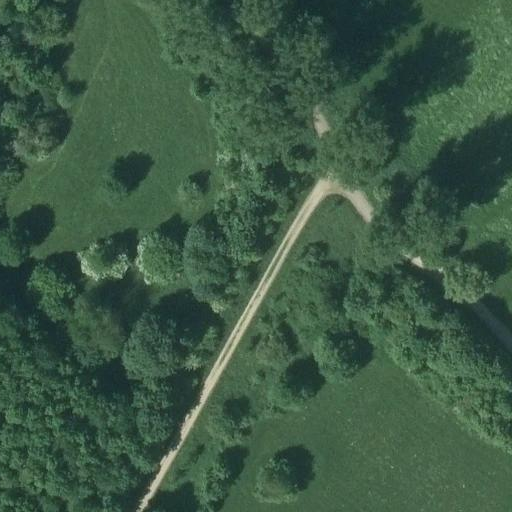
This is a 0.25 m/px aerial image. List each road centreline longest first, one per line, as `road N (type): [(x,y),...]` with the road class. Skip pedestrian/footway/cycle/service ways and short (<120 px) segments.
road 1 (track): [(241,0),(332,125),(342,164),(511,344)]
road 2 (track): [(138,511),(295,227),(342,164)]
